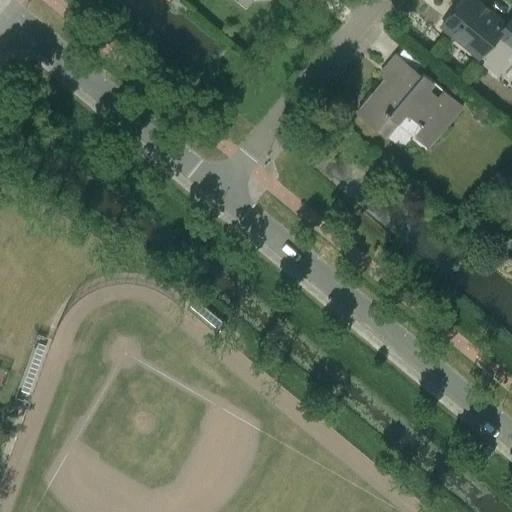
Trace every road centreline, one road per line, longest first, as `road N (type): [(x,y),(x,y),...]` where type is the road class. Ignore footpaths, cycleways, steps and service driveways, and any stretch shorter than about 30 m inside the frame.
road 1 (residential): [(511,431),(221,189)]
road 2 (residential): [(221,189),(15,24)]
road 3 (residential): [(221,189),(378,0)]
